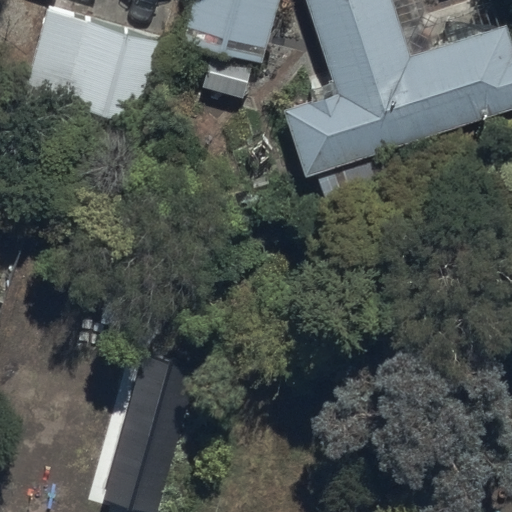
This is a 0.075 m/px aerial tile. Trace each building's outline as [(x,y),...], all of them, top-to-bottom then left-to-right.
[(172,33),(64,0),(44,0),(21,77),(147,115),(172,33)] [(184,0),(177,23),(265,51),(281,0),(184,0)] [(399,0),(309,0),(337,78),(285,96),(307,163),(511,93),(511,17),(508,7),(413,39),(399,0)] [(111,264),(99,306),(151,321),(163,279),(111,264)] [(101,495),(158,510),(199,359),(142,343),(101,495)] [(381,511),(466,511),(478,460),(398,442),(381,511)]
